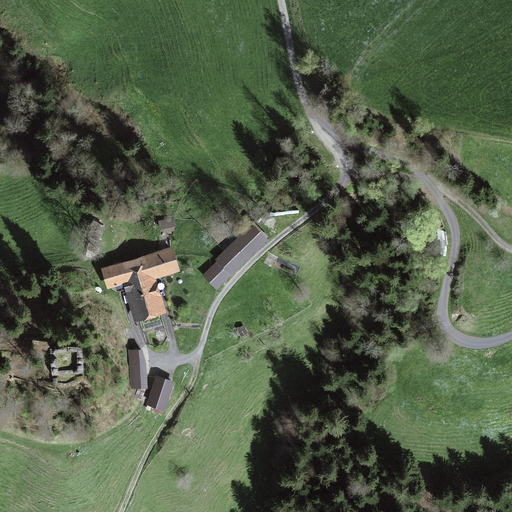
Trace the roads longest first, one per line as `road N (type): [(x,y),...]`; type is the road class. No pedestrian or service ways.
road 1 (track): [(312,114),(351,166),(325,202),(225,290),(196,359)]
road 2 (track): [(102,281),(148,351),(196,359),(195,376),(121,511)]
road 3 (track): [(433,187),(454,236),(444,323),(473,343),(511,335)]
road 4 (track): [(433,187),(418,170),(351,144),(312,114)]
